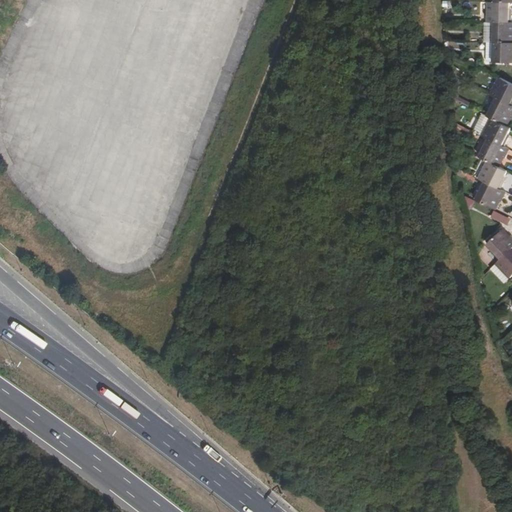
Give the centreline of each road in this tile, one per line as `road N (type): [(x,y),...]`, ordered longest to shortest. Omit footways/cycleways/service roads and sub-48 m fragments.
road 1 (track): [(401,0),(410,179),(473,463),(470,511)]
road 2 (motorway): [(193,456),(147,396),(0,270)]
road 3 (motorway): [(193,456),(0,318)]
road 4 (motorway): [(0,393),(160,511)]
